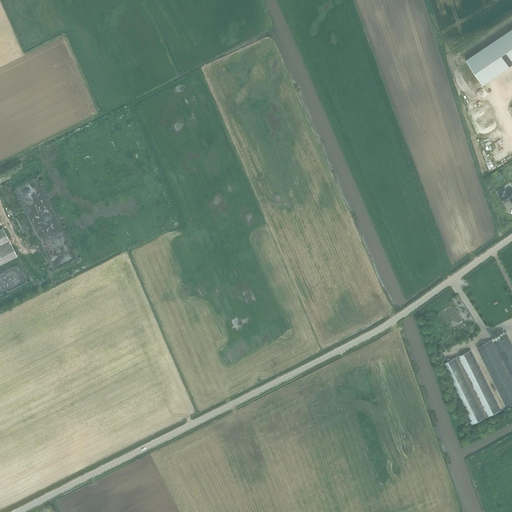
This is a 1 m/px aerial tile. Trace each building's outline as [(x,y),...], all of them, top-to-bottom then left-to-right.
[(511,27),(466,59),(482,84),(511,64),(511,27)] [(494,166),(511,153),(511,146),(498,126),(478,141),(494,166)] [(511,187),(507,191),(504,188),(498,192),(500,195),(499,195),(504,202),(510,199),(511,202),(511,187)] [(0,264),(17,256),(3,228),(0,229),(0,264)] [(477,346),(507,406),(511,403),(511,345),(505,332),(477,346)] [(442,363),(472,424),(500,410),(470,350),(442,363)]
